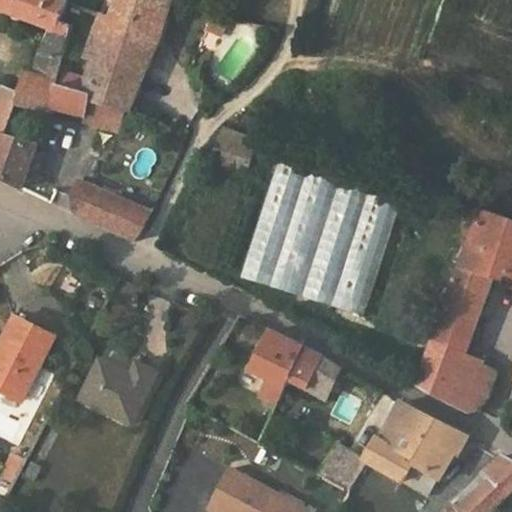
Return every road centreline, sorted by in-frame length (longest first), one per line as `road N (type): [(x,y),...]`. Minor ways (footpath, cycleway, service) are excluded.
road 1 (residential): [(0,195),(232,299),(511,451)]
road 2 (unknown): [(142,260),(198,148),(293,28),(304,0)]
road 3 (unknown): [(232,299),(153,511)]
